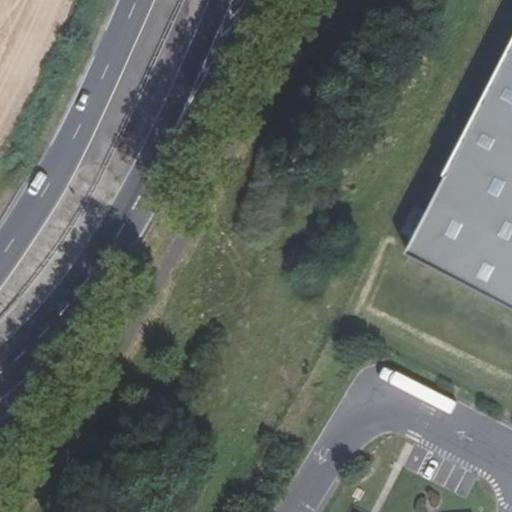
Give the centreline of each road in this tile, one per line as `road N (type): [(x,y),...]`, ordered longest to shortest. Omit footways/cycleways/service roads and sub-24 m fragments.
road 1 (primary): [(135,0),(90,106),(0,255)]
road 2 (tertiary): [(132,207),(193,121),(256,0)]
road 3 (primary): [(132,207),(222,0)]
road 4 (primary): [(0,366),(56,316),(132,207)]
